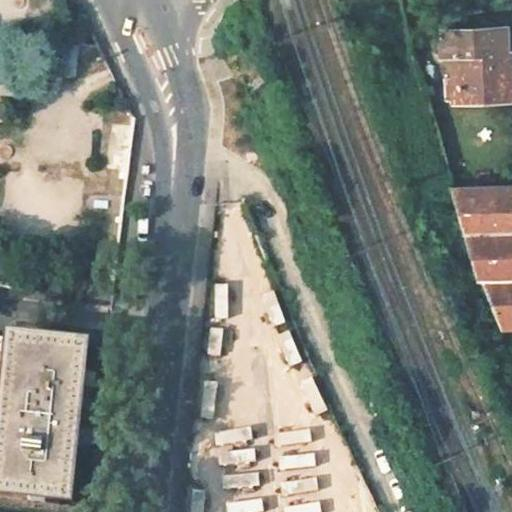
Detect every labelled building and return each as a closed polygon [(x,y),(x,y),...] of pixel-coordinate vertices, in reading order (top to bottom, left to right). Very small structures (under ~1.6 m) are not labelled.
[(506,26),(440,28),(441,55),(456,54),(455,77),(442,77),(443,99),(443,101),(509,97),(507,49),(510,49),(511,45),(511,32),(511,31),(508,27),(506,27),(506,26)] [(134,124),(111,123),(105,169),(128,173),(134,124)] [(122,223),(127,181),(128,173),(109,170),(108,179),(107,222),(122,223)] [(511,183),(451,188),(477,277),(481,276),(502,326),(511,325),(511,183)] [(0,436),(9,341),(0,340),(0,436)] [(9,341),(0,436),(0,493),(62,500),(65,473),(70,474),(73,439),(66,438),(69,413),(76,414),(83,349),(64,347),(9,341)] [(104,373),(89,371),(89,386),(103,388),(104,373)] [(297,395),(235,395),(235,456),(297,457),(297,395)] [(73,439),(76,414),(69,413),(66,438),(73,439)] [(360,511),(360,480),(208,481),(208,511),(360,511)]
